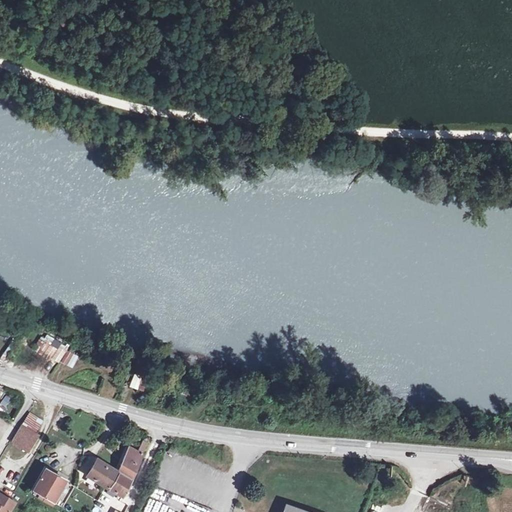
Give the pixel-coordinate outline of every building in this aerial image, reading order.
[(41,335),(33,350),(71,370),(79,354),(41,335)] [(35,434),(19,425),(9,442),(25,451),(35,434)] [(174,456),(178,452),(173,447),(169,451),(174,456)] [(116,472),(132,481),(140,457),(127,451),(116,472)] [(108,488),(116,472),(96,461),(87,478),(108,488)] [(34,490),(54,500),(64,480),(46,471),(34,490)] [(132,481),(116,472),(108,488),(122,497),(132,481)] [(0,511),(6,511),(12,502),(0,495),(0,511)]
